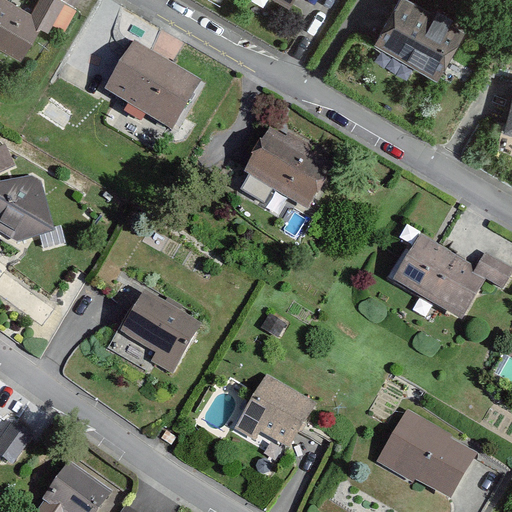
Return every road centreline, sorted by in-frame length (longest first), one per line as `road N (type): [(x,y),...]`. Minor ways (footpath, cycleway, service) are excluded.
road 1 (residential): [(146,0),(511,213)]
road 2 (residential): [(0,355),(224,511)]
